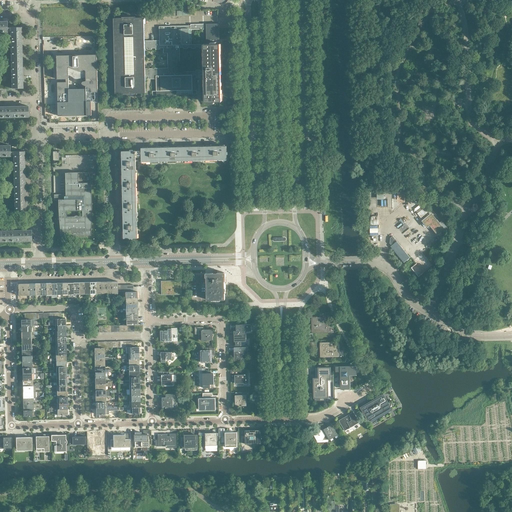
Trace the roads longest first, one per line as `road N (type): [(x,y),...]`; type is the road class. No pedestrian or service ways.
road 1 (tertiary): [(296,226),(288,0)]
road 2 (tertiary): [(261,0),(265,225)]
road 3 (tertiary): [(501,335),(466,332),(408,299),(380,265),(318,263)]
road 4 (residential): [(211,133),(210,115),(147,116),(109,118),(110,135)]
road 5 (residential): [(114,260),(110,135)]
road 6 (residential): [(225,419),(222,323),(199,319)]
